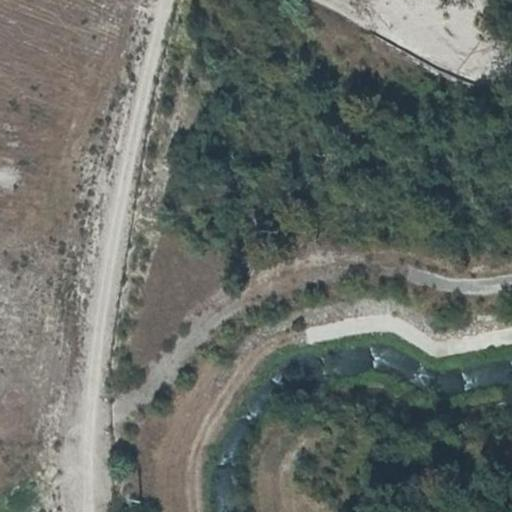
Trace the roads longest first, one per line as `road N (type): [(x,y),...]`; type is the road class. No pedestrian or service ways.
road 1 (track): [(90,511),(88,421),(116,239),(139,110),(172,0)]
road 2 (track): [(88,421),(143,393),(233,303),(280,281),(380,266),(469,285),(511,284)]
